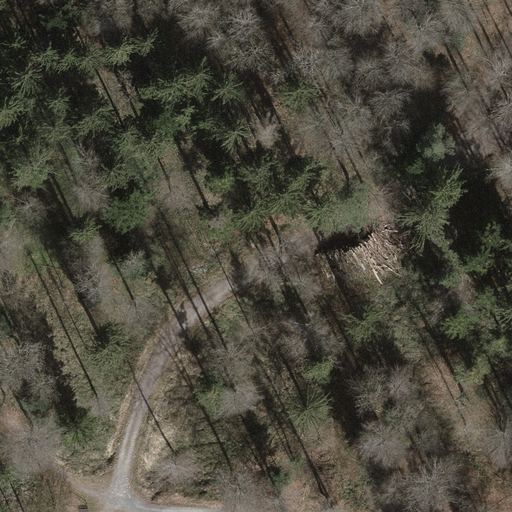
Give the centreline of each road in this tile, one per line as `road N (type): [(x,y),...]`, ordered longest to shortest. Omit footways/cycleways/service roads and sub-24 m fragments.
road 1 (track): [(112,500),(157,356),(215,291),(511,128)]
road 2 (track): [(434,176),(373,256),(342,330),(328,399),(332,463),(350,511)]
road 3 (track): [(434,176),(511,26)]
